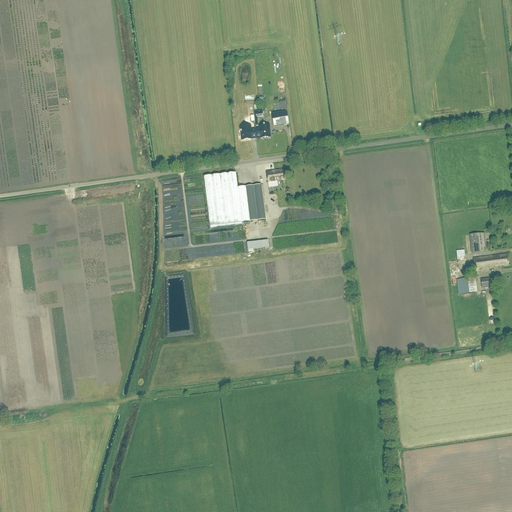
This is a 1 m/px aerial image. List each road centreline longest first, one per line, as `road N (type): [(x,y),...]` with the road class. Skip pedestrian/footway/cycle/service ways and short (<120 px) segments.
road 1 (unclassified): [(0,196),(511,127)]
road 2 (track): [(121,400),(386,363)]
road 3 (unclassified): [(386,363),(511,345)]
road 4 (track): [(121,400),(0,416)]
